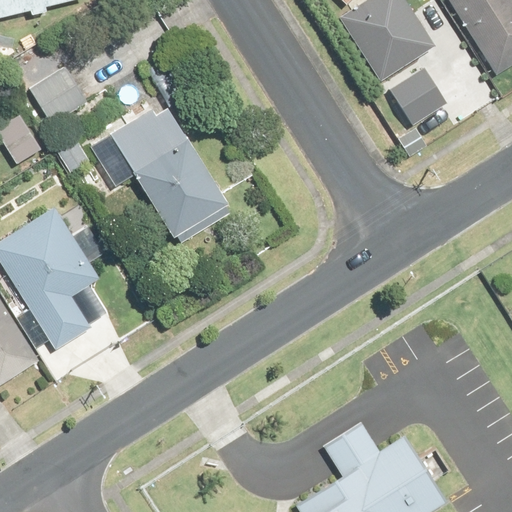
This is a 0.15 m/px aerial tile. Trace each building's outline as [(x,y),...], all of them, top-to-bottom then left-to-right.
[(0,0),(0,15),(28,9),(31,19),(45,16),(43,6),(66,0),(0,0)] [(405,0),(363,0),(337,17),(378,85),(436,49),(405,0)] [(338,0),(346,9),(356,0),(338,0)] [(511,0),(445,0),(483,60),(511,41),(511,0)] [(160,91),(171,109),(189,99),(166,57),(127,79),(140,102),(160,91)] [(63,67),(27,89),(50,125),(85,103),(63,67)] [(473,111),(447,80),(432,92),(459,123),(473,111)] [(231,210),(167,106),(154,115),(149,106),(88,144),(115,187),(132,177),(175,245),(231,210)] [(433,111),(415,124),(429,144),(447,131),(433,111)] [(19,114),(0,125),(0,138),(17,166),(42,151),(19,114)] [(71,133),(52,144),(69,174),(88,163),(71,133)] [(51,207),(0,240),(0,264),(55,351),(91,329),(71,298),(98,281),(51,207)] [(0,383),(39,359),(0,297),(0,383)] [(299,511),(422,511),(443,498),(400,433),(379,447),(361,419),(321,445),(339,472),(293,502),(299,511)]
